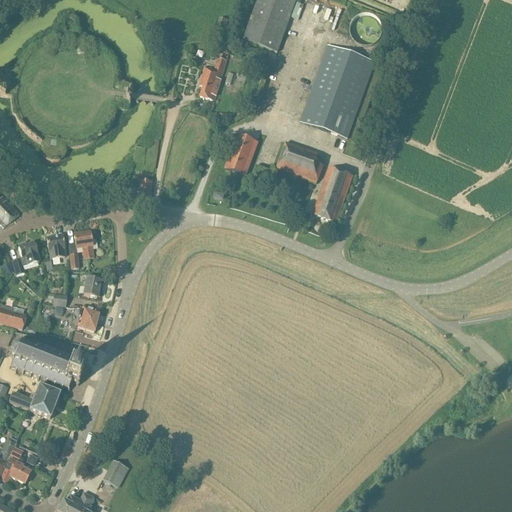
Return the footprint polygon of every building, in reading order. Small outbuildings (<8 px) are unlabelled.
[(297,0),(257,0),(243,41),(278,54),(291,18),(298,21),(303,6),(296,4),(297,0)] [(371,16),(368,15),(365,15),(362,15),(359,16),(356,18),(354,20),(352,23),(351,25),(350,28),(350,31),(350,35),(351,38),(352,40),(354,43),(357,45),(360,46),(363,47),(366,48),(369,47),(372,47),(375,45),(377,44),(379,41),(381,39),(382,36),(383,33),(382,30),(382,27),(381,24),(379,21),(377,19),(374,17),(371,16)] [(228,22),(219,19),(216,28),(225,31),(228,22)] [(376,63),(328,46),(300,124),(348,141),(376,63)] [(224,56),(220,55),(215,71),(206,68),(199,87),(203,89),(200,98),(215,102),(222,79),(227,62),(222,60),(224,56)] [(259,144),(237,136),(224,171),(245,179),(259,144)] [(319,156),(285,144),(276,170),(316,185),(317,183),(318,184),(324,168),(317,162),(319,156)] [(353,178),(329,169),(312,216),(336,225),(353,178)] [(153,183),(142,182),(142,183),(134,182),(133,192),(131,192),(132,203),(151,201),(153,183)] [(6,203),(0,196),(0,226),(3,229),(19,217),(6,202),(6,203)] [(92,248),(90,234),(74,237),(76,250),(82,249),(84,261),(93,260),(92,248)] [(54,240),(54,237),(47,238),(48,241),(47,241),(49,253),(51,261),(65,259),(63,250),(64,250),(62,238),(54,240)] [(26,247),(25,244),(18,246),(22,261),(11,264),(16,278),(24,275),(22,269),(38,264),(36,256),(37,256),(34,245),(26,247)] [(79,270),(77,256),(69,257),(70,271),(79,270)] [(14,274),(9,264),(1,267),(5,277),(14,274)] [(100,283),(87,281),(83,299),(96,301),(100,283)] [(13,311),(0,307),(0,325),(23,332),(26,318),(12,314),(13,311)] [(74,310),(69,329),(94,335),(99,316),(82,311),(74,310)] [(46,385),(61,391),(62,391),(62,389),(67,390),(68,393),(69,392),(68,390),(71,383),(76,385),(77,388),(79,387),(78,384),(81,375),(84,374),(83,371),(80,372),(76,371),(79,363),(80,363),(80,361),(77,363),(73,361),(74,358),(72,358),(71,360),(65,358),(66,356),(65,355),(64,358),(58,355),(59,353),(57,352),(57,353),(50,350),(50,349),(49,349),(48,352),(42,349),(43,346),(42,346),(41,349),(34,346),(35,344),(34,343),(33,346),(27,343),(28,341),(27,340),(26,343),(22,341),(21,339),(19,340),(20,342),(19,345),(18,345),(18,348),(13,350),(11,348),(11,349),(13,351),(11,356),(8,356),(8,357),(11,357),(13,361),(11,363),(12,364),(10,368),(9,368),(9,369),(11,369),(15,371),(15,373),(16,373),(17,371),(22,373),(22,375),(23,376),(24,374),(30,376),(29,378),(30,379),(31,377),(38,379),(37,381),(38,382),(39,381),(45,384),(45,385),(46,385)] [(59,396),(61,391),(46,385),(44,390),(39,388),(36,397),(31,396),(29,401),(12,395),(9,404),(30,412),(29,413),(50,421),(59,396)] [(7,466),(14,449),(16,445),(7,441),(0,454),(4,457),(2,462),(0,461),(0,478),(6,465),(7,466)] [(14,449),(7,466),(8,466),(0,482),(6,485),(10,478),(25,486),(31,474),(22,470),(23,468),(18,465),(23,453),(14,449)] [(112,463),(103,482),(114,488),(124,469),(112,463)] [(94,500),(83,494),(79,501),(69,496),(65,503),(63,502),(57,511),(89,511),(92,508),(90,508),(94,500)]
